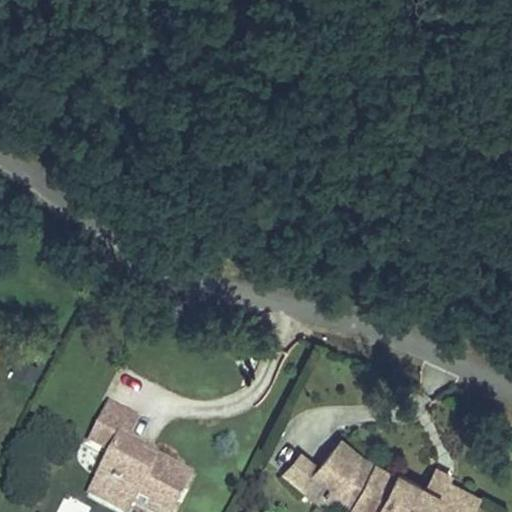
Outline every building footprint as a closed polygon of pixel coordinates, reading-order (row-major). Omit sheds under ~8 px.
[(30,381),(39,365),(22,355),(13,372),(30,381)] [(120,382),(100,421),(118,430),(108,449),(128,459),(120,474),(139,484),(141,481),(146,471),(158,478),(158,490),(176,498),(200,452),(162,433),(134,418),(138,410),(146,395),(120,382)] [(134,418),(162,433),(167,425),(138,410),(134,418)] [(362,446),(336,423),(301,463),(315,475),(327,486),(362,446)] [(383,458),(362,446),(327,486),(357,506),(383,458)] [(128,459),(108,449),(98,470),(136,490),(139,484),(120,474),(128,459)] [(430,481),(383,458),(357,506),(354,511),(381,511),(382,509),(388,511),(469,511),(482,487),(438,465),(430,481)] [(305,486),(315,475),(301,463),(292,473),(305,486)] [(141,481),(158,490),(158,478),(146,471),(141,481)]
